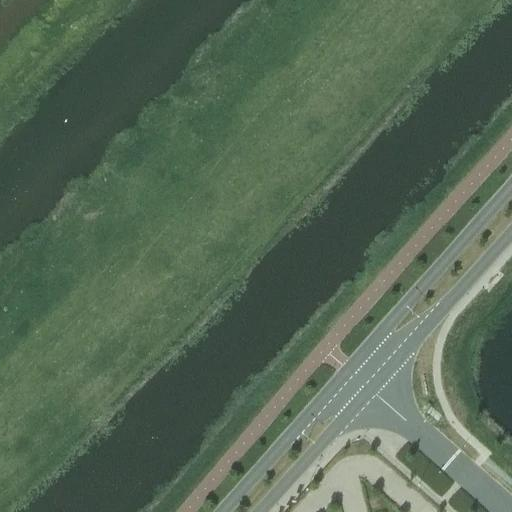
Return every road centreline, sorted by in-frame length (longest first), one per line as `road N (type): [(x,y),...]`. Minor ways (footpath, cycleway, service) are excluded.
road 1 (unclassified): [(511,185),(346,370)]
road 2 (unclassified): [(370,390),(511,231)]
road 3 (unclassified): [(346,370),(222,511)]
road 4 (unclassified): [(511,511),(370,390)]
road 5 (unclassified): [(259,511),(370,390)]
